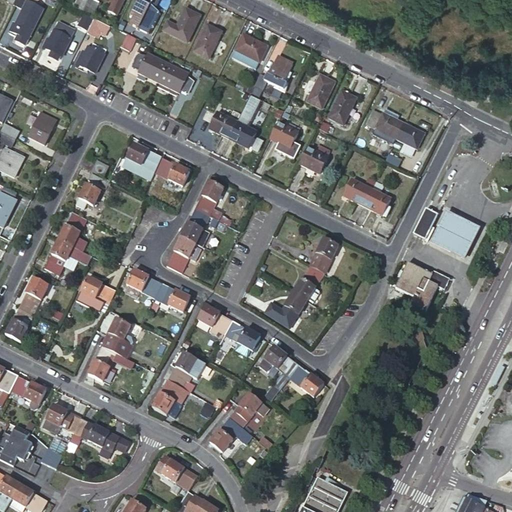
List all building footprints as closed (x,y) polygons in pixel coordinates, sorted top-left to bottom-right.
[(19,0),(16,7),(23,10),(27,0),(19,0)] [(77,0),(74,8),(83,12),(89,0),(77,0)] [(92,0),(89,0),(83,12),(93,17),(100,3),(92,0)] [(117,17),(125,0),(114,0),(109,12),(117,17)] [(153,29),(160,15),(151,5),(153,0),(139,0),(130,17),(133,19),(130,25),(149,35),(153,28),(153,29)] [(28,41),(37,23),(43,11),(28,3),(22,15),(21,15),(16,25),(12,33),(18,36),(28,41)] [(188,43),(201,17),(186,10),(173,36),(188,43)] [(85,15),(79,27),(87,31),(93,19),(85,15)] [(97,39),(104,25),(95,21),(88,34),(97,39)] [(55,31),(71,40),(74,33),(58,25),(55,31)] [(104,25),(97,39),(99,40),(103,33),(107,35),(110,28),(104,25)] [(211,58),(222,34),(208,27),(196,51),(211,58)] [(62,57),(71,40),(55,31),(49,43),(46,50),(62,57)] [(18,36),(15,41),(26,46),(28,41),(18,36)] [(127,36),(121,49),(130,53),(136,40),(127,36)] [(260,64),(268,49),(243,36),(236,52),(232,60),(256,71),(260,64)] [(96,74),(104,56),(88,48),(83,59),(81,58),(77,65),(86,69),(84,72),(88,73),(89,71),(96,74)] [(139,74),(159,84),(168,66),(148,56),(146,60),(139,57),(134,68),(140,71),(139,74)] [(267,79),(261,76),(255,89),(263,93),(268,84),(285,92),(288,86),(285,84),(294,67),(279,59),(270,76),(269,76),(267,79)] [(168,66),(159,84),(180,95),(181,91),(188,95),(193,84),(187,80),(189,76),(168,66)] [(322,110),(335,84),(320,77),(307,103),(322,110)] [(344,126),(357,100),(342,93),(329,119),(344,126)] [(0,123),(2,124),(13,102),(0,95),(0,123)] [(210,130),(229,140),(237,124),(236,124),(242,112),(236,109),(230,121),(217,115),(210,130)] [(397,140),(404,125),(398,122),(400,117),(386,110),(384,115),(383,114),(383,116),(374,112),(367,126),(379,132),(376,137),(393,145),(395,140),(397,140)] [(50,127),(53,120),(41,114),(29,138),(45,146),(54,129),(50,127)] [(21,130),(6,123),(5,125),(19,132),(21,130)] [(318,130),(327,135),(331,127),(322,123),(318,130)] [(237,124),(229,140),(249,150),(257,134),(237,124)] [(5,125),(1,133),(15,140),(19,132),(5,125)] [(279,125),(271,140),(291,150),(299,135),(298,135),(289,130),(279,125)] [(425,136),(404,125),(397,140),(418,151),(425,136)] [(291,126),(289,130),(298,135),(300,131),(291,126)] [(1,133),(0,135),(0,148),(2,149),(5,145),(12,148),(15,140),(1,133)] [(155,174),(162,159),(134,145),(123,168),(151,182),(155,174)] [(308,150),(301,165),(320,175),(328,160),(328,159),(331,153),(318,147),(315,153),(308,150)] [(0,171),(15,179),(24,159),(6,150),(0,162),(0,171)] [(389,155),(386,163),(398,169),(402,161),(389,155)] [(190,173),(162,159),(155,174),(183,188),(190,173)] [(92,173),(104,179),(109,169),(98,163),(92,173)] [(106,190),(110,182),(104,179),(104,180),(92,175),(89,181),(106,190)] [(344,198),(364,207),(376,183),(367,179),(363,187),(352,182),(344,198)] [(224,190),(210,183),(196,211),(210,218),(214,210),(224,190)] [(376,183),(364,207),(386,218),(390,210),(388,209),(391,201),(380,196),(384,187),(376,183)] [(94,207),(101,193),(86,186),(77,207),(84,210),(87,204),(94,207)] [(0,226),(4,229),(4,228),(17,202),(18,202),(15,200),(18,194),(5,187),(0,197),(0,226)] [(222,214),(214,210),(210,218),(218,222),(222,214)] [(438,216),(426,210),(414,235),(426,241),(438,216)] [(210,218),(196,211),(182,239),(196,246),(204,231),(210,218)] [(466,259),(481,228),(459,217),(448,212),(432,243),(446,250),(466,259)] [(79,238),(87,221),(73,214),(59,242),(73,249),(79,238)] [(211,235),(204,231),(196,246),(203,250),(211,235)] [(85,241),(79,238),(73,249),(80,252),(85,241)] [(196,246),(182,239),(174,253),(175,254),(168,268),(182,275),(189,260),(196,247),(196,246)] [(324,240),(310,268),(324,277),(339,248),(324,240)] [(59,277),(73,249),(59,242),(45,270),(59,277)] [(189,260),(196,264),(203,250),(196,247),(189,260)] [(445,291),(450,282),(434,274),(433,276),(409,264),(396,289),(414,299),(411,305),(427,313),(439,288),(445,291)] [(324,277),(310,268),(303,281),(302,281),(294,294),(308,303),(309,301),(315,304),(321,294),(321,292),(317,289),(324,277)] [(155,300),(162,285),(135,272),(128,286),(155,300)] [(109,307),(116,293),(88,279),(76,302),(100,314),(105,305),(109,307)] [(34,280),(20,307),(35,315),(49,287),(34,280)] [(191,299),(162,285),(155,300),(184,314),(191,299)] [(308,303),(294,294),(276,322),(290,331),(308,303)] [(20,307),(6,335),(21,343),(35,315),(20,307)] [(216,336),(224,341),(226,337),(233,323),(206,307),(198,321),(218,333),(216,336)] [(116,320),(108,337),(103,348),(117,355),(131,327),(116,320)] [(246,331),(233,323),(226,337),(253,352),(261,338),(247,330),(246,331)] [(117,355),(103,348),(89,376),(103,383),(114,362),(117,355)] [(300,367),(275,348),(259,368),(267,373),(272,366),(283,375),(273,387),(280,392),(290,380),(300,367)] [(184,354),(169,381),(169,382),(183,390),(187,383),(189,384),(192,378),(198,381),(206,367),(184,354)] [(117,355),(114,362),(132,371),(135,364),(123,358),(117,355)] [(324,386),(300,367),(290,380),(314,399),(324,386)] [(19,378),(19,377),(0,368),(0,389),(4,391),(9,394),(10,394),(11,392),(19,378)] [(47,391),(19,377),(19,378),(11,392),(40,406),(47,391)] [(169,382),(169,381),(153,408),(167,416),(175,402),(179,397),(187,401),(191,394),(183,390),(169,382)] [(4,391),(0,398),(0,405),(2,406),(9,394),(4,391)] [(239,408),(230,420),(243,430),(248,423),(243,419),(246,414),(252,418),(257,413),(264,418),(269,411),(250,395),(239,408)] [(179,397),(175,402),(183,407),(187,401),(179,397)] [(68,431),(75,434),(82,420),(68,413),(54,406),(47,421),(61,428),(57,436),(64,439),(68,431)] [(248,423),(252,418),(246,414),(243,419),(248,423)] [(82,420),(75,434),(113,454),(115,449),(126,454),(130,444),(120,439),(95,427),(82,420)] [(230,420),(210,444),(223,454),(234,441),(243,448),(252,438),(243,430),(230,420)] [(31,445),(27,443),(31,434),(18,427),(13,437),(5,433),(1,441),(26,453),(29,455),(30,454),(27,453),(30,446),(31,445)] [(26,453),(1,441),(0,443),(0,448),(5,452),(1,461),(14,468),(18,460),(22,462),(23,460),(26,453)] [(70,444),(63,441),(57,453),(64,457),(70,444)] [(57,453),(49,449),(42,463),(57,471),(64,457),(57,453)] [(182,488),(189,493),(198,479),(185,471),(185,470),(171,462),(165,458),(156,472),(163,476),(177,484),(180,478),(186,482),(182,488)] [(21,486),(7,478),(0,474),(0,492),(12,500),(13,500),(21,486)] [(340,511),(350,493),(319,478),(302,511),(340,511)] [(22,484),(21,486),(13,500),(12,500),(26,508),(32,511),(42,511),(50,501),(22,484)] [(217,511),(197,499),(189,493),(176,511),(217,511)] [(487,501),(469,495),(468,498),(465,497),(461,505),(453,501),(450,509),(455,511),(491,511),(487,510),(490,506),(486,504),(487,501)] [(23,511),(26,508),(12,500),(9,506),(19,511),(23,511)] [(126,511),(145,511),(146,510),(133,502),(126,511)]
